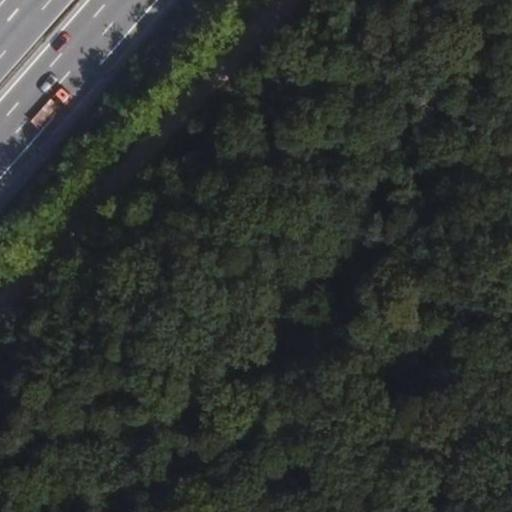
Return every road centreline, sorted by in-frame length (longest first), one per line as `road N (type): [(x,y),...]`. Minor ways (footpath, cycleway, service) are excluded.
road 1 (track): [(0,312),(292,0)]
road 2 (trunk): [(0,131),(116,0)]
